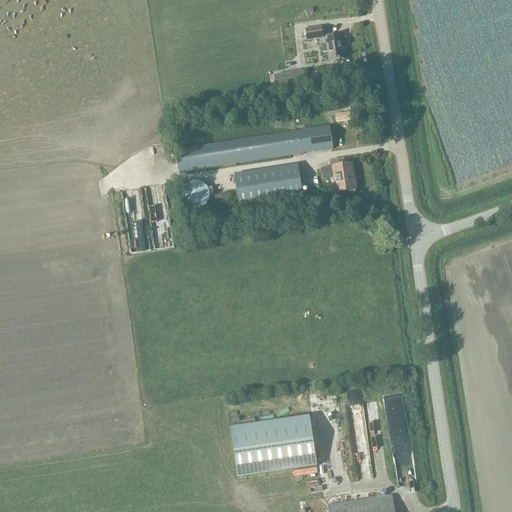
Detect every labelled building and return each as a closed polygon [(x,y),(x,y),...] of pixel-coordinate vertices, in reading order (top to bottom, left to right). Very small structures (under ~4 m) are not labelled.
[(309,41),(323,39),(321,31),(307,33),(309,41)] [(340,36),(326,38),(327,46),(323,47),(324,54),(328,54),(329,61),(338,60),(338,61),(340,61),(340,60),(344,59),(340,36)] [(276,98),(307,93),(303,71),(273,76),(276,98)] [(357,111),(337,114),(338,121),(358,117),(357,111)] [(179,172),(332,149),(330,128),(176,151),(179,172)] [(356,191),(352,165),(321,170),(323,181),(334,179),(336,194),(356,191)] [(295,203),(294,199),(302,198),(297,166),(234,175),(239,207),(240,216),(265,212),(264,203),(280,201),(281,206),(290,205),(290,204),(295,203)] [(204,186),(203,185),(202,184),(201,184),(199,183),(198,182),(197,182),(195,182),(194,182),(192,182),(191,182),(189,183),(188,183),(186,184),(185,185),(184,186),(183,187),(182,188),(181,189),(180,190),(180,192),(179,193),(179,195),(179,196),(179,198),(179,199),(179,201),(180,202),(180,204),(181,205),(182,206),(183,207),(184,208),(185,209),(186,210),(188,211),(189,211),(191,212),(192,212),(194,212),(195,212),(197,212),(198,212),(199,211),(201,210),(202,210),(203,209),(205,208),(206,207),(206,206),(207,204),(208,203),(208,201),(209,200),(209,198),(209,197),(209,195),(209,194),(208,193),(208,191),(207,190),(206,188),(205,187),(204,186)] [(230,429),(238,479),(317,467),(310,418),(230,429)] [(328,511),(394,511),(392,496),(328,507),(328,511)]
